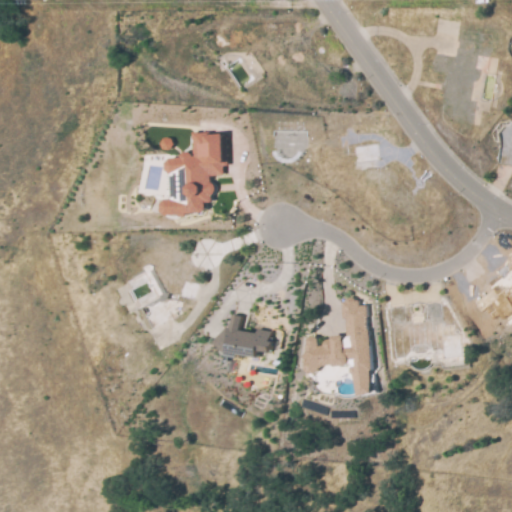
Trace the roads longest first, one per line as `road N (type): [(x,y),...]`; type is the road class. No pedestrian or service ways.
road 1 (residential): [(511,208),(448,159),(329,0)]
road 2 (residential): [(496,199),(464,255),(408,277),(375,270),(316,232),(281,229)]
